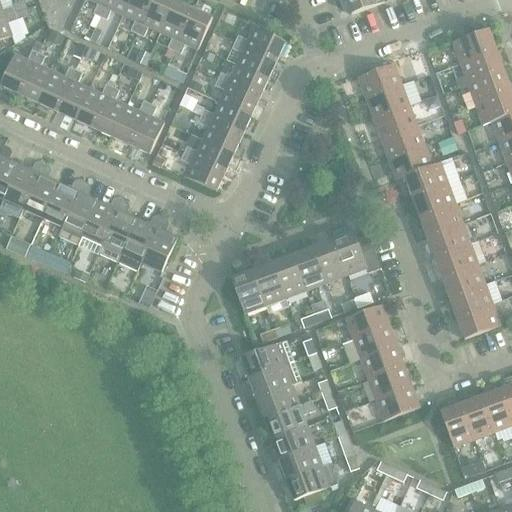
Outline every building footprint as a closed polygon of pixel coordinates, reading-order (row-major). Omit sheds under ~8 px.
[(0,0),(0,19),(13,15),(11,8),(11,7),(8,0),(0,0)] [(93,17),(99,20),(107,0),(84,0),(84,1),(97,7),(93,17)] [(111,13),(122,19),(130,0),(107,0),(99,20),(106,23),(111,13)] [(130,34),(136,37),(153,0),(130,0),(122,19),(134,24),(130,34)] [(148,30),(159,36),(174,4),(164,0),(153,0),(136,37),(143,40),(148,30)] [(384,5),(382,0),(344,0),(351,17),(384,5)] [(23,3),(11,7),(11,8),(13,15),(25,11),(25,10),(23,3)] [(173,54),(192,13),(174,4),(159,36),(171,41),(167,51),(173,54)] [(25,11),(13,15),(16,22),(27,18),(25,11)] [(211,22),(192,13),(173,54),(180,57),(185,47),(197,53),(211,22)] [(16,22),(13,15),(0,19),(0,42),(12,38),(7,25),(16,22)] [(237,38),(234,45),(276,64),(285,45),(253,31),(247,43),(237,38)] [(51,34),(47,41),(61,48),(65,38),(52,32),(51,34)] [(94,32),(89,43),(95,46),(100,35),(94,32)] [(452,45),(460,66),(496,53),(488,32),(452,45)] [(34,48),(40,51),(42,46),(36,43),(34,48)] [(241,56),(236,68),(268,82),(276,64),(234,45),(231,52),(241,56)] [(90,50),(85,59),(96,63),(100,55),(90,50)] [(141,52),(135,63),(145,68),(150,56),(141,52)] [(0,88),(19,97),(38,56),(32,53),(27,63),(14,57),(0,88)] [(205,53),(202,59),(212,64),(215,57),(205,53)] [(461,67),(468,87),(504,73),(503,72),(496,53),(460,66),(461,67)] [(19,97),(37,105),(52,74),(41,69),(45,59),(38,56),(19,97)] [(167,67),(163,76),(182,85),(186,76),(167,67)] [(358,81),(366,102),(402,88),(402,87),(394,67),(358,81)] [(221,76),(218,82),(260,101),(268,82),(236,68),(230,80),(221,76)] [(129,69),(126,77),(139,82),(142,75),(129,69)] [(37,105),(56,114),(75,73),(69,70),(64,80),(52,74),(37,105)] [(426,70),(415,74),(418,82),(429,78),(426,70)] [(56,114),(75,123),(90,92),(78,86),(82,76),(75,73),(56,114)] [(468,87),(475,107),(511,94),(511,93),(504,73),(468,87)] [(109,82),(115,85),(118,78),(112,75),(109,82)] [(192,82),(188,90),(198,94),(202,87),(192,82)] [(224,94),(219,105),(251,120),(260,101),(218,82),(214,89),(224,94)] [(366,102),(373,122),(410,108),(421,104),(413,84),(402,88),(366,102)] [(75,123),(93,131),(112,90),(106,87),(102,97),(90,92),(75,123)] [(93,131),(112,140),(126,108),(115,103),(119,93),(112,90),(93,131)] [(483,128),(491,125),(491,124),(511,115),(511,95),(511,94),(475,107),(483,128)] [(184,96),(179,107),(180,108),(192,113),(197,102),(185,96),(184,96)] [(112,140),(131,148),(150,107),(143,104),(139,114),(126,108),(112,140)] [(204,113),(201,119),(243,138),(251,120),(219,105),(213,117),(204,113)] [(156,111),(150,107),(131,148),(150,157),(164,126),(152,120),(156,111)] [(381,142),(417,129),(416,127),(410,108),(373,122),(381,142)] [(491,125),(498,144),(511,139),(511,115),(491,124),(491,125)] [(207,131),(203,141),(235,156),(243,138),(201,119),(198,126),(207,131)] [(454,125),(458,136),(466,133),(462,122),(454,125)] [(388,162),(388,163),(425,149),(424,147),(417,129),(381,142),(388,162)] [(498,145),(506,165),(511,162),(511,139),(498,144),(498,145)] [(187,150),(185,156),(226,175),(235,156),(203,141),(197,154),(187,150)] [(0,200),(3,202),(19,166),(8,161),(11,155),(10,151),(4,148),(0,155),(0,200)] [(396,183),(405,180),(433,170),(432,168),(432,167),(425,149),(388,163),(396,183)] [(217,195),(226,175),(185,156),(181,163),(191,168),(185,180),(217,195)] [(156,158),(152,166),(153,167),(161,170),(164,161),(157,158),(156,158)] [(412,199),(413,201),(456,185),(455,181),(448,163),(441,165),(432,168),(433,170),(405,180),(412,199)] [(20,214),(21,215),(44,166),(40,165),(35,167),(32,172),(19,166),(3,202),(21,211),(20,214)] [(26,213),(43,221),(59,185),(47,180),(50,174),(49,169),(44,166),(21,215),(24,216),(26,213)] [(58,233),(60,234),(83,185),(79,183),(74,185),(71,191),(59,185),(43,221),(60,229),(58,233)] [(78,247),(82,239),(98,204),(87,199),(89,193),(88,187),(83,185),(60,234),(58,237),(78,247)] [(420,219),(420,221),(456,207),(455,205),(455,204),(462,201),(456,185),(413,201),(420,219)] [(97,251),(99,252),(122,203),(117,201),(113,203),(110,210),(98,204),(82,239),(99,247),(97,251)] [(118,265),(121,258),(137,222),(125,217),(128,211),(127,206),(122,203),(99,252),(102,253),(100,257),(118,265)] [(463,225),(456,207),(420,221),(427,240),(428,241),(464,227),(463,225)] [(136,270),(138,271),(162,222),(157,220),(152,222),(149,228),(137,222),(121,258),(138,266),(136,270)] [(166,224),(162,222),(138,271),(141,272),(143,268),(161,276),(177,242),(165,236),(168,230),(166,224)] [(470,244),(464,227),(428,241),(435,260),(435,261),(471,248),(470,244)] [(354,235),(333,243),(347,279),(368,272),(370,277),(382,272),(369,238),(357,242),(354,235)] [(14,238),(8,251),(20,256),(26,243),(14,238)] [(477,242),(470,244),(471,248),(435,261),(442,280),(443,281),(479,268),(478,265),(485,263),(477,242)] [(333,243),(313,250),(327,287),(347,279),(333,243)] [(35,263),(44,267),(51,252),(42,248),(35,263)] [(313,250),(292,258),(306,295),(327,287),(313,250)] [(71,261),(51,252),(44,267),(65,275),(71,261)] [(292,258),(272,265),(286,302),(306,295),(292,258)] [(272,265),(252,273),(266,310),(286,302),(272,265)] [(450,301),(450,302),(487,288),(486,286),(479,268),(443,281),(450,301)] [(78,271),(74,279),(85,284),(88,276),(78,271)] [(245,317),(266,310),(252,273),(232,281),(245,317)] [(458,321),(458,322),(494,308),(493,306),(487,288),(450,302),(458,321)] [(369,297),(356,302),(359,310),(373,305),(369,297)] [(345,316),(359,310),(356,302),(342,307),(345,316)] [(346,322),(354,343),(390,329),(383,308),(346,322)] [(502,329),(494,308),(458,322),(466,342),(502,329)] [(328,312),(314,317),(317,326),(331,321),(328,312)] [(304,331),(317,326),(314,317),(300,322),(304,331)] [(289,327),(274,332),(277,341),(292,335),(289,327)] [(350,366),(361,362),(397,349),(390,329),(354,343),(343,346),(350,366)] [(264,345),(277,341),(274,332),(261,337),(264,345)] [(301,345),(306,359),(316,356),(311,341),(301,345)] [(242,360),(249,380),(294,364),(287,343),(277,347),(242,360)] [(324,361),(334,357),(331,349),(320,352),(324,361)] [(361,362),(368,383),(405,369),(397,349),(361,362)] [(321,368),(316,356),(306,359),(311,372),(321,368)] [(249,380),(257,401),(292,387),(302,383),(294,364),(249,380)] [(368,383),(376,403),(412,390),(405,369),(368,383)] [(315,385),(321,400),(331,396),(326,381),(315,385)] [(257,401),(264,421),(300,408),(292,387),(257,401)] [(511,388),(502,392),(511,417),(511,388)] [(420,411),(412,390),(376,403),(384,425),(420,411)] [(511,417),(502,392),(482,399),(496,435),(498,443),(502,442),(503,445),(511,441),(511,417)] [(336,409),(331,396),(321,400),(326,413),(336,409)] [(482,399),(462,407),(475,443),(496,435),(482,399)] [(455,451),(475,443),(462,407),(441,415),(455,451)] [(264,421),(272,441),(308,428),(300,408),(264,421)] [(331,427),(336,440),(346,436),(341,423),(331,427)] [(272,441),(279,461),(315,448),(308,428),(272,441)] [(336,440),(344,461),(354,457),(353,455),(346,436),(336,440)] [(279,461),(287,481),(330,466),(323,445),(315,448),(279,461)] [(359,470),(354,457),(344,461),(349,474),(359,470)] [(376,474),(390,480),(394,472),(380,465),(376,474)] [(339,487),(330,466),(287,481),(295,504),(307,499),(311,510),(323,506),(319,495),(331,490),(339,487)] [(470,466),(460,470),(465,481),(475,477),(470,466)] [(407,477),(394,472),(390,480),(403,486),(407,477)] [(498,487),(511,481),(511,480),(509,472),(494,478),(498,487)] [(414,492),(429,499),(433,489),(418,482),(414,492)] [(481,483),(469,487),(472,496),(484,492),(481,483)] [(456,502),(472,496),(469,487),(453,493),(456,502)] [(444,494),(433,489),(429,499),(440,504),(444,494)] [(399,511),(401,509),(381,500),(379,503),(375,511),(399,511)]
